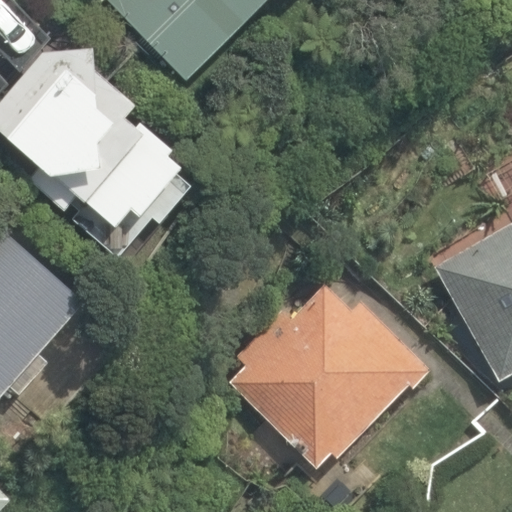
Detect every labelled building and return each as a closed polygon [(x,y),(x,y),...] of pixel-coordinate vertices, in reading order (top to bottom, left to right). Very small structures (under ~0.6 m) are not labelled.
[(104,0),(195,102),(308,1),(320,14),(336,0),(104,0)] [(82,53),(0,132),(0,136),(130,269),(162,238),(178,254),(229,204),(82,53)] [(511,168),(491,182),(511,217),(511,228),(433,276),(509,401),(511,399),(511,168)] [(9,242),(0,252),(0,429),(96,318),(9,242)] [(335,268),(221,377),(327,487),(441,377),(335,268)] [(0,511),(17,511),(0,495),(0,511)]
